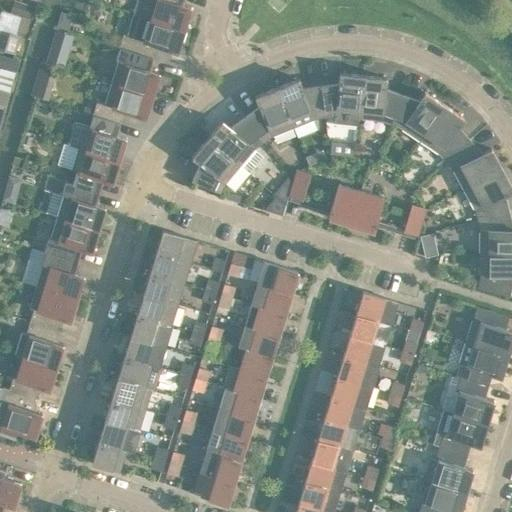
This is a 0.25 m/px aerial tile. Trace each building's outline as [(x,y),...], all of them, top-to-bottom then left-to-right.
[(17,0),(14,0),(11,11),(17,13),(28,16),(32,4),(17,0)] [(180,0),(136,0),(132,13),(183,29),(190,5),(180,2),(180,0)] [(26,30),(30,17),(17,13),(11,11),(7,10),(4,21),(11,23),(10,25),(26,30)] [(61,11),(59,11),(58,15),(55,27),(66,30),(71,14),(61,11)] [(132,13),(126,34),(122,33),(118,47),(152,57),(155,44),(176,50),(183,29),(132,13)] [(20,34),(0,28),(0,48),(15,53),(20,34)] [(46,61),(57,64),(62,66),(66,52),(50,47),(46,61)] [(110,82),(151,94),(158,71),(148,68),(152,57),(118,47),(114,59),(117,60),(110,82)] [(0,67),(13,71),(16,59),(0,53),(0,67)] [(44,60),(34,95),(46,99),(57,64),(46,61),(44,60)] [(8,91),(13,72),(0,67),(0,89),(8,91)] [(357,116),(362,74),(338,71),(337,82),(319,85),(324,115),(334,114),(357,116)] [(390,122),(401,93),(384,87),(385,77),(362,74),(357,116),(381,119),(390,122)] [(324,115),(319,85),(302,87),(298,77),(276,86),(292,126),(314,117),(324,115)] [(151,94),(110,82),(104,103),(96,100),(92,114),(119,122),(123,110),(145,116),(151,94)] [(292,126),(276,86),(254,95),(258,105),(243,116),(261,141),(270,134),(270,135),(292,126)] [(400,126),(419,139),(420,139),(443,104),(424,90),(418,99),(401,93),(390,122),(400,126)] [(420,139),(439,152),(446,160),(469,139),(457,126),(463,117),(443,104),(420,139)] [(119,122),(92,114),(88,125),(84,124),(77,147),(118,159),(125,136),(115,133),(119,122)] [(261,141),(243,116),(229,126),(221,119),(206,138),(248,173),(262,156),(253,148),(254,146),(261,141)] [(224,183),(224,182),(234,190),(248,173),(206,138),(191,155),(199,162),(191,178),(219,192),(223,182),(224,183)] [(464,188),(501,168),(490,147),(481,152),(469,139),(446,160),(453,167),(464,188)] [(329,152),(341,153),(342,141),(331,140),(329,152)] [(118,159),(77,147),(70,169),(75,170),(71,182),(71,183),(97,191),(101,178),(111,181),(118,159)] [(16,156),(13,164),(21,167),(23,158),(16,156)] [(301,198),(309,172),(296,168),(292,182),(288,194),(301,198)] [(478,219),(507,212),(503,194),(511,188),(501,168),(464,188),(475,209),(478,219)] [(285,204),(288,194),(292,182),(287,176),(273,194),(275,196),(285,204)] [(45,212),(56,215),(56,216),(97,228),(104,205),(94,202),(97,191),(71,183),(71,182),(64,179),(60,193),(51,190),(45,212)] [(327,216),(350,223),(360,189),(337,182),(327,216)] [(3,200),(13,203),(17,191),(6,188),(3,200)] [(360,189),(350,223),(372,230),(382,196),(360,189)] [(228,192),(226,197),(239,201),(240,196),(228,192)] [(282,215),(285,204),(275,196),(264,209),(282,215)] [(424,207),(412,204),(404,230),(416,233),(424,207)] [(480,253),(511,252),(511,228),(507,212),(478,219),(480,228),(480,253)] [(97,228),(56,216),(50,237),(47,236),(43,250),(50,252),(76,259),(80,247),(90,250),(97,228)] [(195,239),(162,229),(155,251),(189,261),(195,239)] [(148,272),(182,282),(189,261),(155,251),(148,272)] [(42,262),(35,284),(35,285),(76,297),(83,274),(73,271),(76,259),(50,252),(46,263),(42,262)] [(478,286),(508,293),(511,276),(511,275),(511,252),(480,253),(480,276),(478,286)] [(210,267),(221,271),(224,260),(214,256),(210,267)] [(290,292),(297,270),(263,260),(256,282),(290,292)] [(241,265),(230,261),(227,272),(238,275),(241,265)] [(142,293),(176,303),(182,282),(148,272),(142,293)] [(204,289),(214,292),(218,281),(207,277),(204,289)] [(220,294),(231,297),(234,286),(224,282),(220,294)] [(290,292),(256,282),(250,303),(257,305),(284,313),(290,292)] [(76,297),(35,285),(28,307),(33,308),(29,321),(55,328),(59,316),(69,319),(76,297)] [(214,292),(204,289),(201,299),(211,302),(214,292)] [(389,323),(396,301),(362,290),(355,312),(389,323)] [(163,322),(169,324),(176,303),(142,293),(136,314),(163,322)] [(231,297),(220,294),(217,304),(228,307),(231,297)] [(231,318),(246,321),(249,305),(234,302),(231,318)] [(257,305),(250,326),(278,334),(284,313),(257,305)] [(507,315),(476,306),(476,305),(466,340),(506,353),(511,334),(511,329),(503,327),(507,315)] [(389,323),(355,312),(349,333),(383,343),(389,323)] [(156,343),(163,322),(136,314),(129,335),(156,343)] [(419,331),(422,320),(411,317),(408,327),(419,331)] [(191,331),(202,334),(205,323),(194,319),(191,331)] [(14,354),(21,356),(55,366),(62,343),(52,340),(55,328),(29,321),(25,333),(21,332),(14,354)] [(207,336),(218,339),(222,328),(211,324),(207,336)] [(238,344),(244,346),(244,347),(271,355),(278,334),(250,326),(244,324),(238,344)] [(202,334),(191,331),(188,341),(199,344),(202,334)] [(383,343),(349,333),(342,354),(376,364),(377,364),(383,343)] [(166,346),(156,343),(129,335),(123,356),(150,364),(159,367),(166,346)] [(218,339),(207,336),(204,346),(215,349),(218,339)] [(401,349),(412,353),(416,341),(405,338),(401,349)] [(506,353),(466,340),(455,375),(459,377),(459,376),(486,384),(489,372),(500,375),(506,353)] [(244,347),(238,367),(238,368),(265,376),(271,355),(244,347)] [(412,353),(401,349),(398,359),(409,362),(412,353)] [(336,375),(363,383),(373,386),(379,365),(377,364),(376,364),(342,354),(336,375)] [(12,376),(8,388),(8,389),(34,397),(38,385),(48,388),(55,366),(21,356),(15,376),(12,376)] [(143,385),(144,384),(150,364),(123,356),(116,377),(143,385)] [(178,373),(189,376),(192,365),(182,361),(178,373)] [(222,385),(224,386),(224,387),(258,397),(265,376),(238,368),(238,367),(228,364),(222,385)] [(195,378),(205,381),(209,370),(198,366),(195,378)] [(189,376),(178,373),(175,382),(186,386),(189,376)] [(363,383),(336,375),(330,396),(364,406),(366,407),(373,386),(363,383)] [(458,390),(451,411),(485,422),(492,399),(482,396),(486,384),(459,376),(459,377),(455,389),(458,390)] [(150,387),(143,385),(116,377),(110,398),(144,408),(150,387)] [(205,381),(195,378),(192,388),(202,391),(205,381)] [(389,391),(399,394),(403,383),(392,380),(389,391)] [(8,389),(8,388),(2,386),(0,390),(0,433),(14,437),(15,436),(14,436),(16,429),(34,435),(41,412),(31,408),(34,397),(8,389)] [(218,408),(252,418),(258,397),(224,387),(218,408)] [(399,394),(389,391),(385,401),(396,405),(399,394)] [(323,417),(357,427),(364,406),(330,396),(323,417)] [(104,419),(131,427),(137,429),(144,408),(110,398),(104,419)] [(165,415),(176,418),(180,406),(169,403),(165,415)] [(182,420),(193,423),(196,412),(185,408),(182,420)] [(252,418),(218,408),(212,429),(246,439),(252,418)] [(485,422),(451,411),(445,432),(442,432),(438,445),(465,453),(468,441),(479,444),(485,422)] [(176,418),(165,415),(162,424),(173,428),(176,418)] [(357,427),(323,417),(317,438),(351,448),(357,427)] [(124,448),(131,427),(104,419),(97,440),(124,448)] [(193,423),(182,420),(179,430),(190,433),(193,423)] [(382,435),(392,438),(396,427),(385,424),(382,435)] [(205,450),(239,460),(246,439),(212,429),(205,450)] [(392,438),(382,435),(379,446),(389,449),(392,438)] [(351,448),(317,438),(310,459),(344,469),(351,448)] [(91,461),(118,469),(124,448),(97,440),(91,461)] [(153,456),(163,460),(167,448),(156,445),(153,456)] [(465,453),(438,445),(435,457),(430,455),(423,478),(430,481),(430,480),(464,491),(471,468),(461,465),(465,453)] [(169,462),(180,465),(183,453),(173,450),(169,462)] [(199,471),(233,481),(239,460),(205,450),(199,471)] [(163,460),(153,456),(150,466),(160,470),(163,460)] [(344,469),(310,459),(304,480),(338,490),(344,469)] [(180,465),(169,462),(166,471),(177,475),(180,465)] [(363,475),(374,478),(377,467),(366,464),(363,475)] [(0,509),(2,502),(13,505),(20,481),(2,476),(4,469),(5,470),(5,468),(0,466),(0,509)] [(192,492),(193,492),(226,502),(233,481),(199,471),(192,492)] [(374,478),(363,475),(360,485),(371,488),(374,478)] [(297,501),(331,511),(338,490),(304,480),(297,501)] [(421,500),(417,511),(446,511),(447,510),(454,511),(457,511),(464,491),(430,480),(430,481),(424,501),(421,500)] [(293,511),(330,511),(331,511),(297,501),(293,511)]
